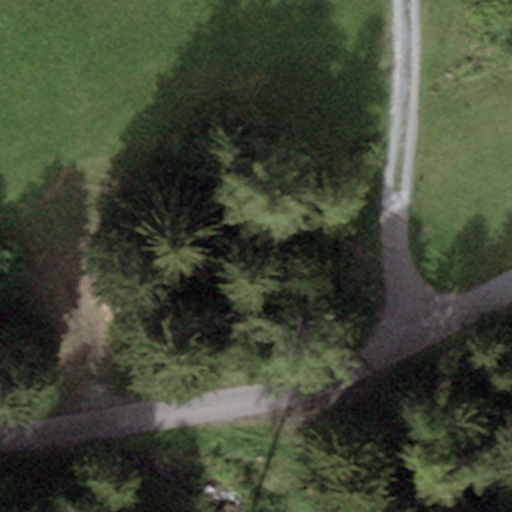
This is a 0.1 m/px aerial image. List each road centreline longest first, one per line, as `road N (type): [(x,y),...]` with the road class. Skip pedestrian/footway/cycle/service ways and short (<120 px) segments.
road 1 (track): [(511,294),(299,401),(37,438),(0,425)]
road 2 (track): [(456,328),(405,301),(394,226),(410,66),(403,0)]
